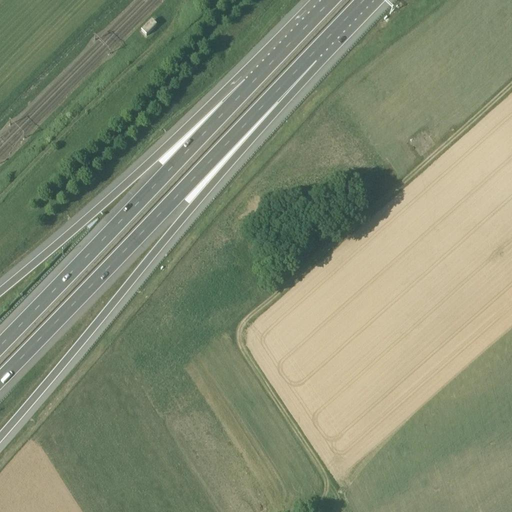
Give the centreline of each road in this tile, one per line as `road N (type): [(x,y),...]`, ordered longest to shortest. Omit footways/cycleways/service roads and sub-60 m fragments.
road 1 (track): [(511,85),(240,329),(237,338),(328,487),(305,511)]
road 2 (motorway): [(0,436),(311,54)]
road 3 (motorway): [(0,381),(311,54)]
road 4 (motorway): [(249,84),(0,345)]
road 5 (motorway): [(249,84),(0,291)]
